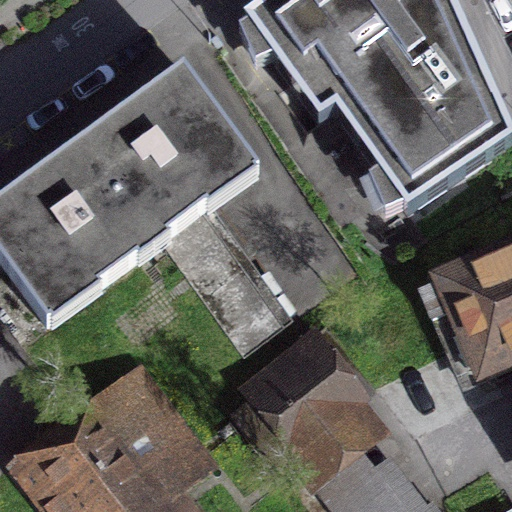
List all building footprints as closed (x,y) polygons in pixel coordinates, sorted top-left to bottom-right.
[(511,148),(511,139),(448,0),(277,0),(242,25),(319,131),(333,118),(404,218),(511,148)] [(185,76),(79,152),(152,253),(162,245),(244,357),(293,322),(210,208),(205,212),(200,206),(252,169),(185,76)] [(99,291),(152,253),(79,152),(0,208),(0,264),(39,318),(91,280),(99,291)] [(511,255),(419,297),(463,396),(511,374),(511,255)] [(274,363),(244,387),(255,401),(234,418),(273,468),(292,453),(320,489),(297,507),(301,511),(430,511),(429,509),(425,511),(406,511),(376,473),(369,479),(350,455),(374,436),(305,346),(307,344),(302,338),(299,340),(303,344),(275,365),(274,363)] [(100,417),(35,467),(68,511),(187,511),(176,497),(214,468),(140,372),(95,407),(93,405),(91,406),(100,417)]
